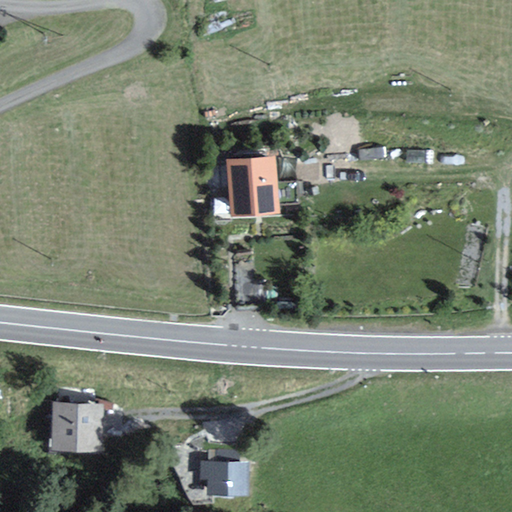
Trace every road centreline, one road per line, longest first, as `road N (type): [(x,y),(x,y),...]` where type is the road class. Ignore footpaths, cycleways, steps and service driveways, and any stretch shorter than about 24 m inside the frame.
road 1 (secondary): [(0,321),(259,348),(511,354)]
road 2 (residential): [(0,107),(134,44),(147,21),(135,0)]
